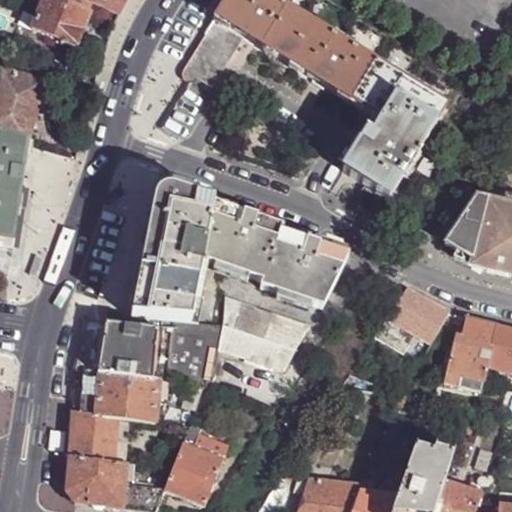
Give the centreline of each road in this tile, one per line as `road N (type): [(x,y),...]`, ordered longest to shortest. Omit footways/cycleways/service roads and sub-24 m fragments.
road 1 (residential): [(511,306),(468,295),(301,211),(109,145)]
road 2 (residential): [(109,145),(45,334)]
road 3 (residential): [(45,334),(25,378),(1,511)]
road 4 (residential): [(26,511),(45,334)]
road 5 (residential): [(161,0),(136,47),(109,145)]
